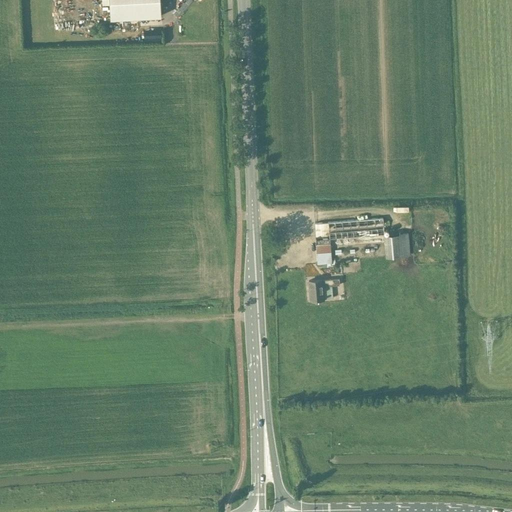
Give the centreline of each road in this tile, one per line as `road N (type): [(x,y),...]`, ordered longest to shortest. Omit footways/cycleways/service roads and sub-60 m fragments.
road 1 (tertiary): [(264,416),(245,49)]
road 2 (unclassified): [(245,49),(0,65)]
road 3 (unclassified): [(155,343),(201,337),(217,326),(211,296),(190,293),(167,310),(159,333)]
road 4 (unclassified): [(0,376),(155,343)]
